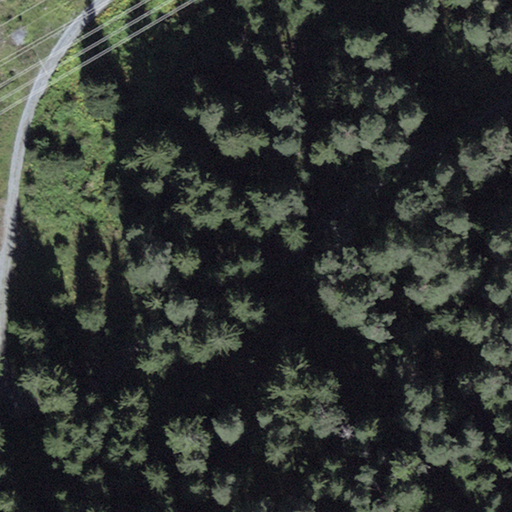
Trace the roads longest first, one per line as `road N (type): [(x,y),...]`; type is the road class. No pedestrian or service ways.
road 1 (track): [(0,298),(21,393),(49,407),(196,294),(282,265),(419,149),(511,100)]
road 2 (track): [(102,0),(55,49),(34,93),(0,236)]
